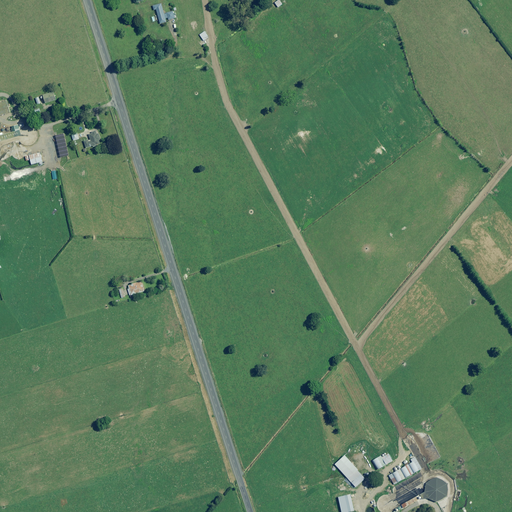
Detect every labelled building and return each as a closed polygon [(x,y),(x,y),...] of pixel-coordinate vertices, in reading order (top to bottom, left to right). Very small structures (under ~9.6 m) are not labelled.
[(164,14),(161,4),(153,6),(154,10),(156,10),(161,24),(167,22),(166,18),(168,18),(169,20),(175,18),(173,11),(164,14)] [(208,36),(205,31),(200,35),(204,41),(207,39),(206,37),(208,36)] [(56,100),(54,92),(43,95),(45,103),(56,100)] [(0,114),(10,113),(7,101),(0,102),(0,114)] [(0,140),(21,136),(19,127),(12,128),(13,132),(0,135),(0,140)] [(97,134),(96,131),(93,132),(93,133),(89,135),(91,141),(89,142),(88,140),(84,141),(86,148),(93,146),(93,147),(97,146),(97,145),(100,144),(99,140),(100,140),(99,134),(97,134)] [(42,162),(40,153),(25,156),(26,161),(30,160),(31,165),(42,162)] [(144,291),(141,282),(129,285),(129,288),(128,288),(130,295),(144,291)] [(393,461),(389,454),(382,457),(381,456),(372,460),(377,469),(393,461)] [(358,470),(345,455),(335,464),(355,487),(365,479),(357,471),(358,470)] [(422,469),(415,457),(411,460),(412,462),(389,476),(394,485),(422,469)] [(425,484),(424,492),(420,495),(422,499),(428,499),(436,502),(447,496),(447,483),(436,477),(425,484)] [(348,511),(354,511),(351,494),(339,497),(341,511),(348,511)] [(417,500),(416,497),(400,506),(402,509),(417,500)]
